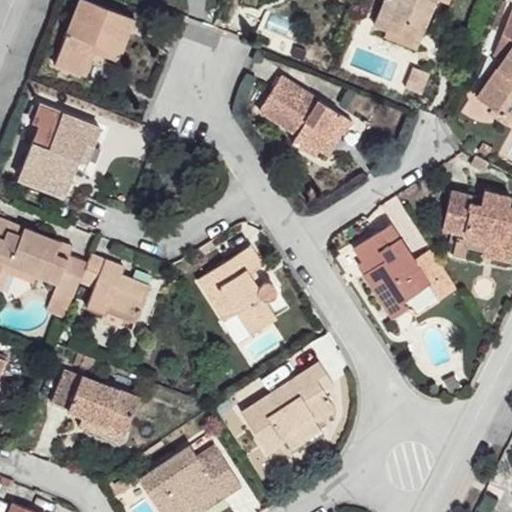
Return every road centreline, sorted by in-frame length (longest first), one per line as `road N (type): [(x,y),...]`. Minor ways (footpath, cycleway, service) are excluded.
road 1 (residential): [(294,242),(382,387),(412,467)]
road 2 (residential): [(427,122),(405,171),(294,242)]
road 3 (residential): [(114,224),(170,242),(262,187)]
road 4 (residential): [(441,499),(499,376)]
road 5 (residential): [(198,81),(262,187)]
road 6 (residential): [(298,511),(330,491),(412,467)]
